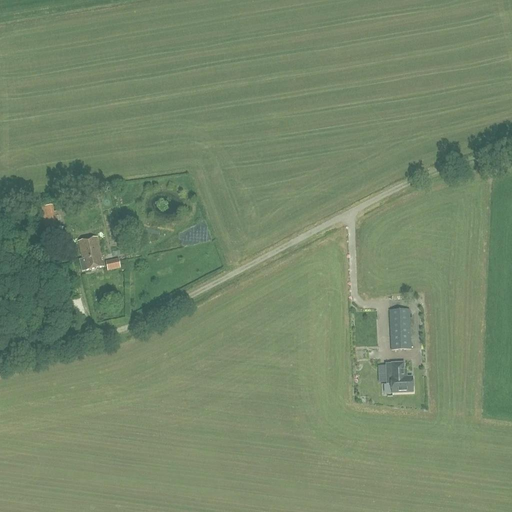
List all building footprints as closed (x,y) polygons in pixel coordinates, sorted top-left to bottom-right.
[(58,235),(55,214),(45,216),(48,236),(58,235)] [(102,265),(102,263),(97,238),(81,242),(84,257),(81,258),(83,269),(102,265)] [(108,271),(120,268),(118,260),(106,263),(108,271)] [(389,311),(391,351),(411,350),(409,310),(389,311)] [(404,363),(386,364),(386,384),(391,384),(392,394),(413,393),(412,378),(407,378),(407,370),(404,370),(404,363)]
